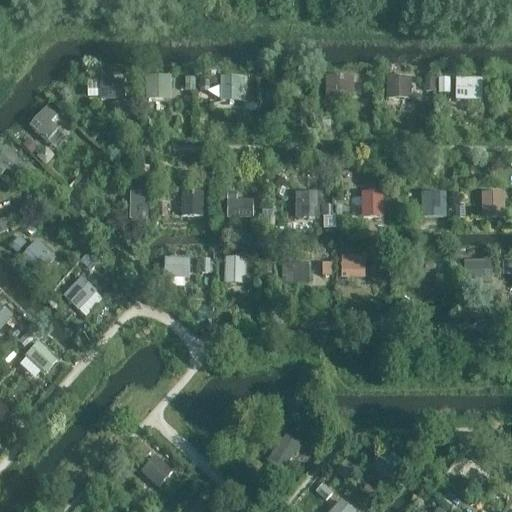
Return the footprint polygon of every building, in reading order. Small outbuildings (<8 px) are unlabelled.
[(168,98),(169,67),(142,67),(141,97),(168,98)] [(211,102),(245,102),(245,76),(211,77),(211,102)] [(414,98),(414,76),(388,76),(388,98),(414,98)] [(127,98),(127,79),(90,80),(90,99),(127,98)] [(319,79),(319,98),(359,98),(359,79),(319,79)] [(448,81),(449,101),(484,100),(483,80),(448,81)] [(49,106),(30,125),(49,144),(62,131),(53,122),(59,116),(49,106)] [(17,177),(28,166),(13,150),(2,161),(17,177)] [(178,189),(177,215),(211,217),(212,190),(178,189)] [(293,189),(290,217),(314,220),(317,192),(293,189)] [(230,217),(257,217),(256,200),(239,200),(239,190),(229,191),(230,217)] [(484,217),(507,218),(508,191),(484,191),(484,217)] [(132,215),(150,216),(151,193),(133,192),(132,215)] [(366,227),(386,226),(385,192),(365,193),(366,227)] [(420,194),(421,219),(445,218),(444,193),(420,194)] [(43,272),(57,259),(39,239),(25,253),(43,272)] [(191,279),(192,258),(167,257),(166,278),(191,279)] [(221,258),(221,289),(247,289),(247,258),(221,258)] [(337,258),(336,289),(367,290),(368,259),(337,258)] [(203,278),(202,259),(192,259),(193,279),(203,278)] [(457,261),(457,289),(490,289),(490,261),(457,261)] [(284,264),(284,287),(311,286),(311,264),(284,264)] [(65,294),(87,316),(105,298),(84,276),(65,294)] [(0,306),(0,330),(12,317),(0,306)] [(19,363),(39,381),(59,358),(40,340),(19,363)] [(285,435),(268,453),(283,468),(300,451),(285,435)] [(363,476),(375,487),(396,462),(384,452),(363,476)] [(168,474),(150,454),(135,468),(153,488),(168,474)] [(358,511),(359,511),(343,498),(331,511),(358,511)] [(419,511),(440,511),(430,502),(419,511)]
